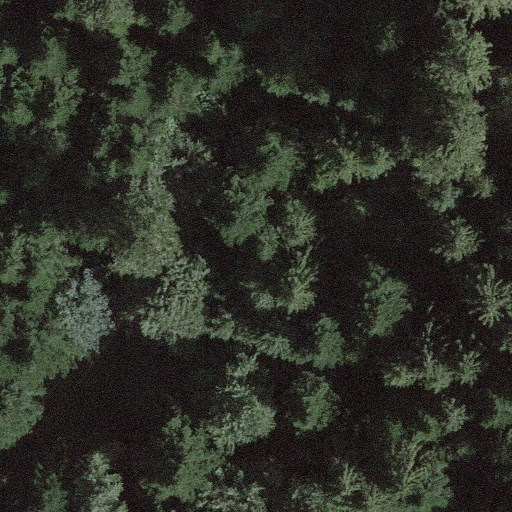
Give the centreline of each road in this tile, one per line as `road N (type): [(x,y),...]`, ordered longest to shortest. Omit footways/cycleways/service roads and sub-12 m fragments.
road 1 (track): [(0,464),(110,310),(361,0)]
road 2 (track): [(110,310),(208,395),(248,409),(323,411),(511,334)]
